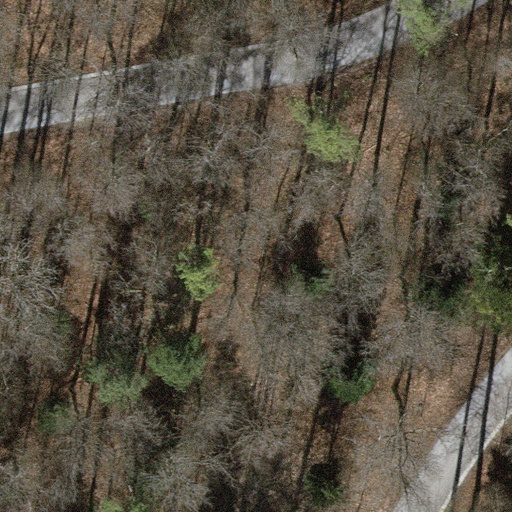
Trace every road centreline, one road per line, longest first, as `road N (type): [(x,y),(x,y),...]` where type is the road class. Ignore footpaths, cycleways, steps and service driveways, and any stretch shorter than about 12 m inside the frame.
road 1 (tertiary): [(444,0),(381,33),(290,62),(0,113)]
road 2 (tertiary): [(418,511),(511,379)]
